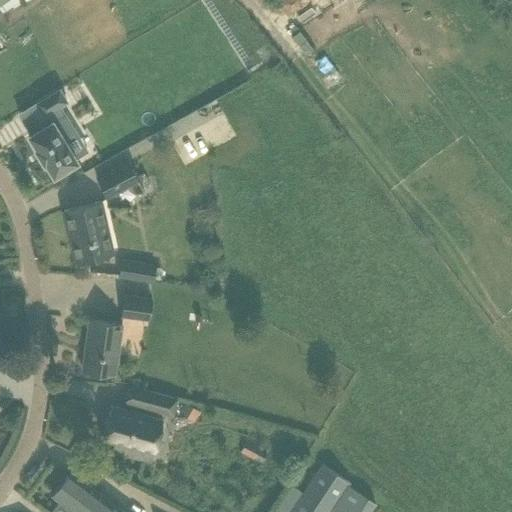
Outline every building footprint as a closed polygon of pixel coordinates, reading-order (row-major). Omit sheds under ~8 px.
[(0,0),(0,18),(11,14),(5,0),(0,0)] [(47,123),(26,135),(34,149),(32,150),(41,164),(42,163),(50,177),(60,171),(61,173),(72,167),(71,165),(74,162),(61,140),(73,133),(58,107),(65,103),(57,89),(34,103),(42,117),(43,116),(47,123)] [(144,191),(129,162),(97,178),(107,196),(126,185),(128,190),(134,192),(139,193),(144,191)] [(75,261),(114,252),(102,201),(63,210),(75,261)] [(153,284),(156,266),(121,260),(118,278),(153,284)] [(124,293),(120,316),(149,320),(152,297),(124,293)] [(89,319),(82,370),(113,375),(120,323),(89,319)] [(177,397),(153,391),(148,409),(172,416),(177,397)] [(112,450),(150,461),(161,419),(111,405),(101,439),(114,443),(112,450)] [(260,447),(246,440),(240,453),(262,464),(267,453),(259,449),(260,447)] [(290,511),(370,511),(377,503),(349,485),(351,482),(323,464),(291,511),(290,511)] [(124,511),(70,471),(52,495),(59,500),(52,509),(55,511),(124,511)]
